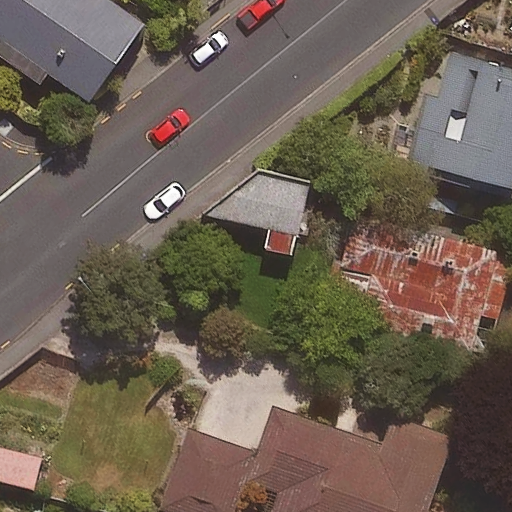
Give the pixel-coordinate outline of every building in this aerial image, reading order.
[(142,15),(119,0),(0,0),(0,31),(3,33),(0,36),(0,47),(42,77),(49,67),(88,94),(142,15)] [(511,58),(437,41),(409,162),(511,184),(511,58)] [(310,177),(261,164),(207,209),(268,225),(264,242),(290,249),(310,177)] [(511,249),(351,215),(330,315),(491,349),(511,249)] [(384,436),(271,403),(258,447),(187,426),(164,507),(181,511),(234,511),(236,505),(258,511),(454,511),(456,507),(429,499),(450,428),(392,410),(384,436)] [(41,454),(0,442),(0,474),(33,483),(41,454)]
